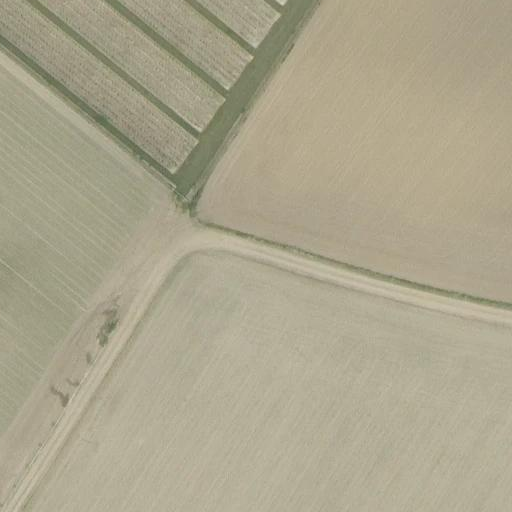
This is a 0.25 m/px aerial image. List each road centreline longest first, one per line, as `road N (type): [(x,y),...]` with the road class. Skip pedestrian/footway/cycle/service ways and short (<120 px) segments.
road 1 (track): [(511,318),(197,230),(172,246)]
road 2 (track): [(8,511),(172,246)]
